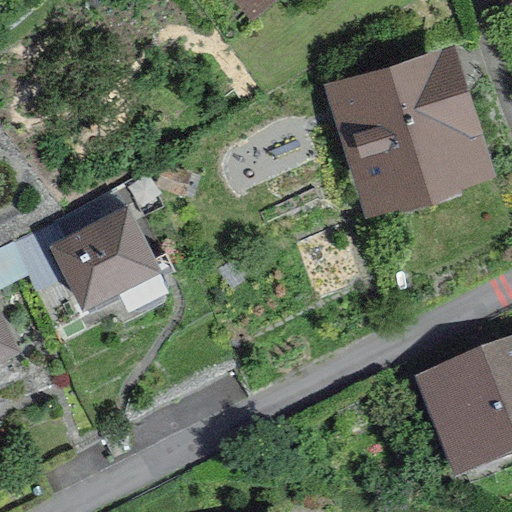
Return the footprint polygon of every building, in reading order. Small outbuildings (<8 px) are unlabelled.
[(246,0),(259,14),(273,0),(246,0)] [(474,180),(473,175),(506,164),(462,33),(330,77),(374,208),(411,196),(413,200),(474,180)] [(134,196),(66,232),(59,217),(15,240),(31,271),(39,286),(70,270),(87,303),(168,261),(134,196)] [(0,356),(27,342),(0,291),(0,286),(31,271),(15,240),(0,247),(0,356)] [(511,456),(511,338),(416,376),(457,478),(511,456)]
